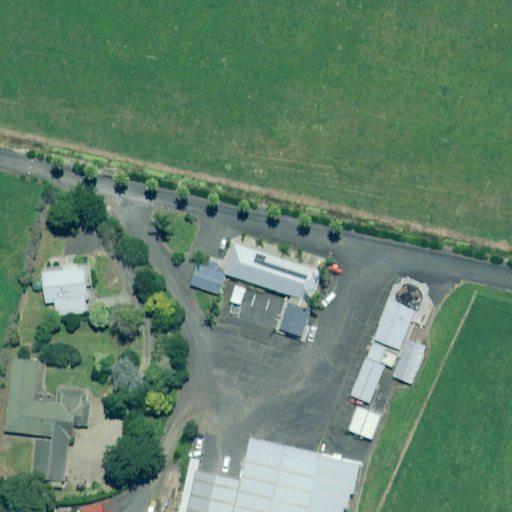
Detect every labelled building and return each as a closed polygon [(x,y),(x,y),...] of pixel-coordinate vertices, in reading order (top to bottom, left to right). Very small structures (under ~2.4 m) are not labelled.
[(303,255),(241,236),(225,274),(292,295),(313,302),(328,260),(304,253),(303,255)] [(219,294),(225,274),(197,265),(191,285),(219,294)] [(86,267),(42,272),(46,304),(56,303),(57,317),(89,313),(88,299),(89,299),(86,267)] [(313,302),(292,295),(281,330),(302,336),(313,302)] [(416,310),(391,299),(374,338),(400,349),(416,310)] [(428,349),(408,341),(393,376),(412,385),(428,349)] [(387,349),(374,344),(368,357),(381,363),(387,349)] [(399,356),(387,351),(382,362),(394,368),(399,356)] [(386,367),(367,359),(352,395),(370,403),(386,367)] [(41,363),(14,360),(6,432),(54,437),(53,441),(36,439),(32,479),(50,481),(50,486),(63,488),(68,444),(73,444),(75,426),(88,428),(92,402),(87,401),(88,391),(59,387),(57,403),(37,401),(41,363)] [(382,417),(358,407),(348,429),(372,440),(382,417)] [(317,452),(251,438),(242,481),(234,511),(308,511),(322,453),(317,452)] [(362,462),(322,453),(308,511),(343,511),(348,494),(355,495),(362,462)] [(113,475),(105,468),(94,480),(102,488),(113,475)] [(234,511),(242,481),(197,471),(187,511),(234,511)]
